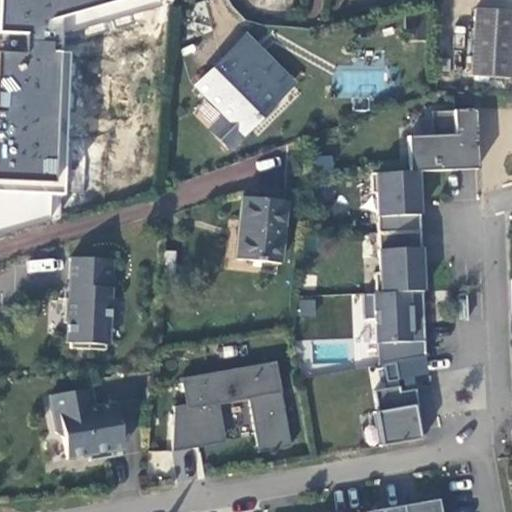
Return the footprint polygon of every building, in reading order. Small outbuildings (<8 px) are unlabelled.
[(158,0),(0,0),(0,235),(56,219),(65,32),(160,4),(158,0)] [(476,8),(474,41),(471,75),(507,77),(511,16),(511,10),(497,10),(476,8)] [(247,75),(266,58),(248,37),(228,56),(247,75)] [(294,88),(266,58),(247,75),(228,56),(194,87),(222,117),(207,132),(224,151),(294,88)] [(407,138),(409,173),(418,173),(457,171),(456,164),(477,164),(475,117),(454,118),(454,111),(431,112),(432,137),(407,138)] [(476,169),(460,169),(460,200),(476,200),(476,169)] [(377,194),(378,234),(420,232),(418,173),(409,173),(371,175),(372,194),(377,194)] [(284,202),(242,198),(235,260),(277,265),(284,202)] [(380,274),(375,274),(376,294),(423,292),(420,232),(378,234),(380,274)] [(107,288),(108,260),(70,258),(68,299),(64,299),(63,323),(67,324),(66,344),(70,343),(70,349),(105,350),(105,345),(108,345),(111,288),(107,288)] [(424,326),(423,292),(376,294),(363,295),(364,320),(374,319),(375,344),(378,344),(379,366),(426,357),(425,341),(420,341),(420,326),(424,326)] [(190,405),(174,408),(172,452),(218,443),(211,402),(247,395),(258,453),(291,447),(280,388),(274,389),(269,363),(186,379),(190,405)] [(381,446),(424,439),(416,390),(400,393),(399,387),(374,391),(378,412),(375,412),(381,446)] [(50,398),(57,434),(64,440),(68,461),(89,457),(91,463),(115,458),(114,452),(124,450),(115,405),(95,408),(91,390),(50,398)] [(152,451),(152,468),(171,469),(171,452),(152,451)] [(440,511),(438,500),(403,506),(403,511),(440,511)]
